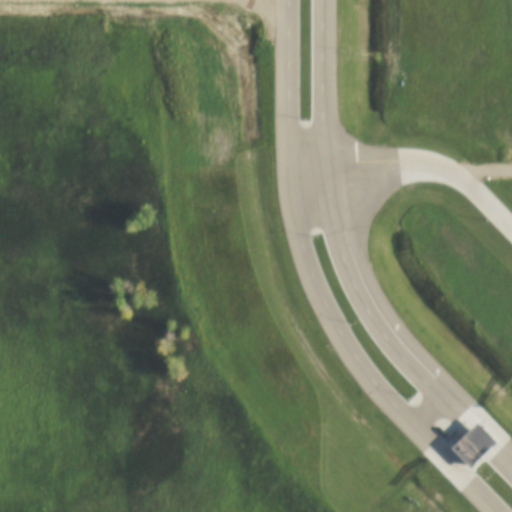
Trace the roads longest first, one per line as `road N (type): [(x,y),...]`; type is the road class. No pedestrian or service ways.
road 1 (primary): [(511,470),(413,367),(360,289),(328,180),(325,0)]
road 2 (residential): [(328,180),(409,160),(438,163),(472,183),(511,224)]
